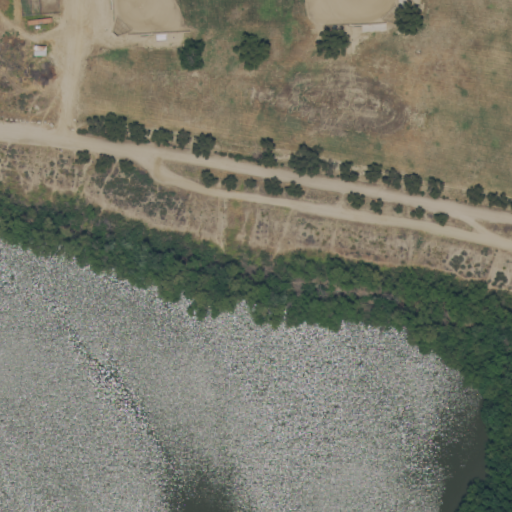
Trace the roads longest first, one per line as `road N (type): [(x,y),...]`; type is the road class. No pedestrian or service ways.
road 1 (track): [(511,215),(0,131)]
road 2 (track): [(511,246),(223,190),(159,167),(140,149)]
road 3 (track): [(55,138),(77,23),(74,0)]
